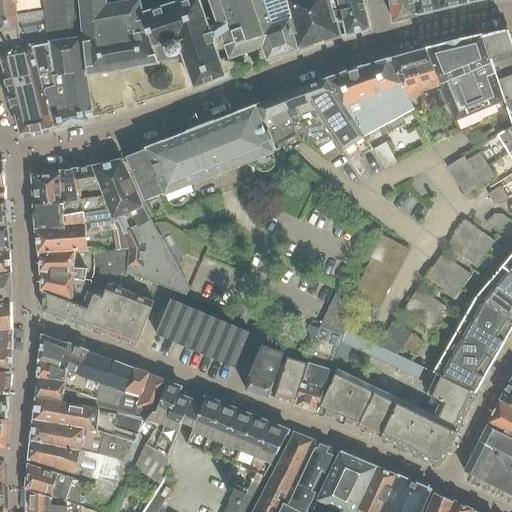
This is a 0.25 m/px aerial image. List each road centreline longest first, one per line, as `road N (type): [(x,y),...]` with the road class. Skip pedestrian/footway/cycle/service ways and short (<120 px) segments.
road 1 (residential): [(445,483),(27,317)]
road 2 (residential): [(0,144),(16,150),(113,131),(383,37)]
road 3 (residential): [(511,354),(445,483)]
road 4 (residential): [(383,37),(511,7)]
